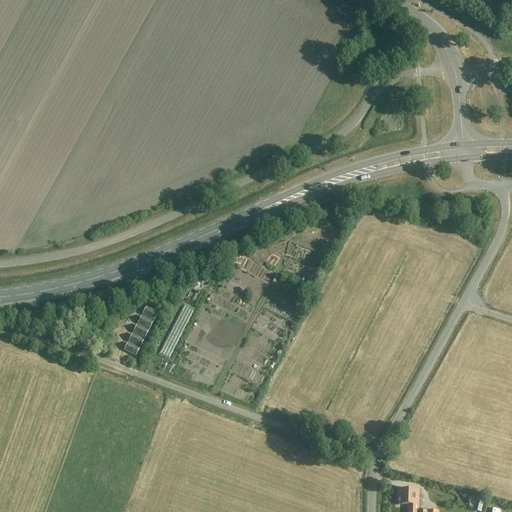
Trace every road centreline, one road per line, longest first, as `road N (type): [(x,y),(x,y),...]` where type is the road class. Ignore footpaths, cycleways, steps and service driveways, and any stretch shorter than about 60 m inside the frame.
road 1 (unclassified): [(455,72),(395,77),(332,139),(161,220),(87,248),(0,264)]
road 2 (unclassified): [(371,511),(382,448),(503,228),(504,184)]
road 3 (secondary): [(238,220),(100,276),(0,297)]
road 4 (secondary): [(463,144),(355,166),(238,220)]
road 5 (secondary): [(238,220),(359,179),(464,158)]
